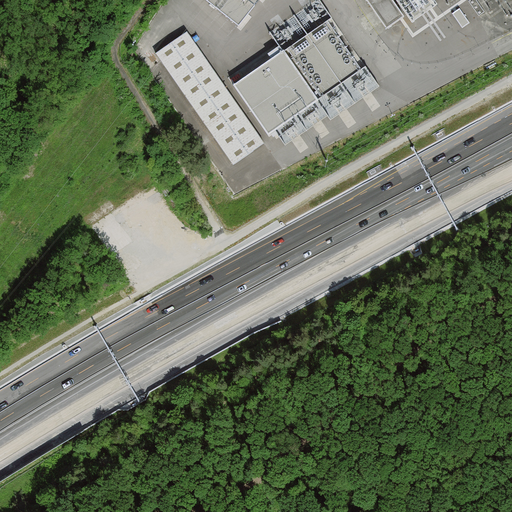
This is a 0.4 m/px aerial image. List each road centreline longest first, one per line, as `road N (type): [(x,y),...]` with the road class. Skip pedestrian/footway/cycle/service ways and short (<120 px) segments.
road 1 (motorway): [(0,453),(511,165)]
road 2 (motorway): [(511,130),(0,418)]
road 3 (track): [(511,290),(396,366),(245,486),(195,511)]
